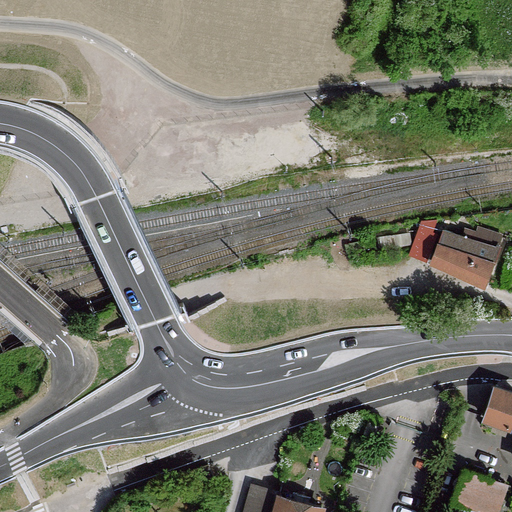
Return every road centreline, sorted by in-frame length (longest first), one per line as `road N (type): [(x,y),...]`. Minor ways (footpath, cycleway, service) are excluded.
road 1 (residential): [(92,492),(325,408),(511,367)]
road 2 (tertiary): [(0,118),(43,132),(82,166),(171,348)]
road 3 (tertiary): [(242,381),(398,344),(511,333)]
road 4 (tertiary): [(38,448),(242,381)]
road 5 (tertiary): [(171,348),(38,448)]
